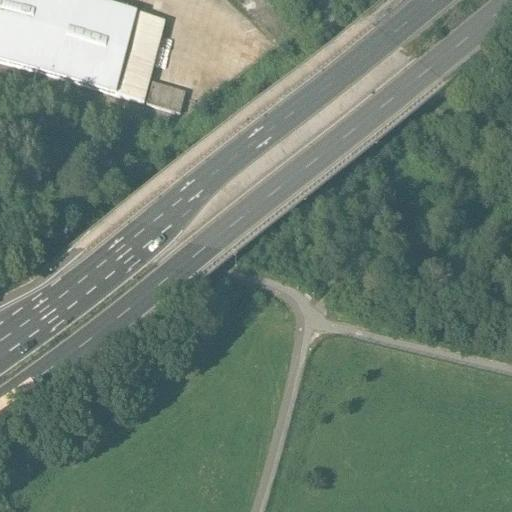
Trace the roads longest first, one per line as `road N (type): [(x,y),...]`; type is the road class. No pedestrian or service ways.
road 1 (primary): [(0,410),(182,279),(511,10)]
road 2 (primary): [(441,0),(0,347)]
